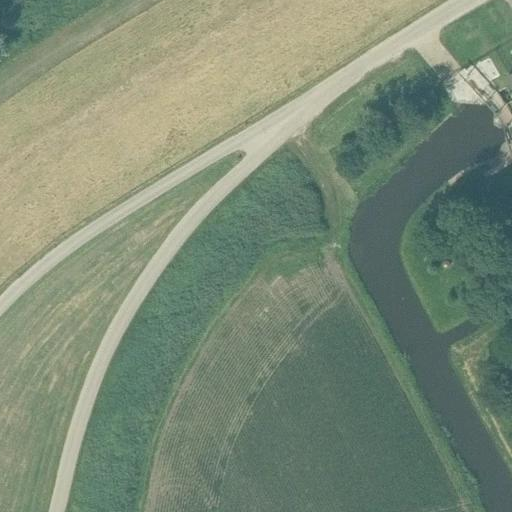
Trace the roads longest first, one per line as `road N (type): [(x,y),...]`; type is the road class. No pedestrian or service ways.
road 1 (tertiary): [(56,511),(74,431),(124,311),(286,118)]
road 2 (tertiary): [(286,118),(71,245),(0,304)]
road 3 (tertiary): [(286,118),(465,0)]
